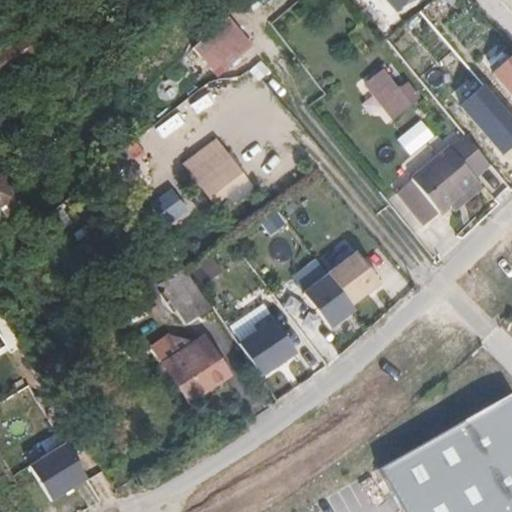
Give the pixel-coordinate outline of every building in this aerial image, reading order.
[(229,40),(239,32),(225,15),(190,45),(206,63),(213,56),(217,60),(233,46),(229,40)] [(36,52),(22,32),(12,39),(26,59),(36,52)] [(26,59),(12,39),(0,46),(0,69),(3,74),(26,59)] [(511,51),(491,71),(511,92),(511,51)] [(379,67),(363,80),(393,117),(419,96),(406,80),(397,87),(379,67)] [(511,114),(483,82),(459,103),(504,153),(511,146),(511,114)] [(448,144),(476,176),(490,164),(461,132),(448,144)] [(441,136),(404,168),(411,177),(442,211),(450,221),(487,188),(476,176),(448,144),(441,136)] [(206,166),(193,176),(207,197),(238,174),(223,153),(219,156),(214,148),(201,157),(206,166)] [(0,201),(11,194),(0,177),(0,201)] [(442,211),(411,177),(395,192),(425,225),(442,211)] [(170,189),(151,203),(167,225),(186,212),(170,189)] [(378,248),(362,259),(379,285),(396,274),(378,248)] [(353,250),(326,269),(350,303),(377,284),(353,250)] [(180,268),(159,282),(184,322),(206,308),(180,268)] [(326,269),(301,286),(331,328),(356,311),(350,303),(326,269)] [(275,320),(241,342),(262,374),(296,352),(275,320)] [(203,333),(162,361),(186,397),(227,370),(203,333)] [(511,511),(511,398),(508,392),(380,465),(406,511),(511,511)] [(65,443),(32,463),(53,499),(87,478),(65,443)]
